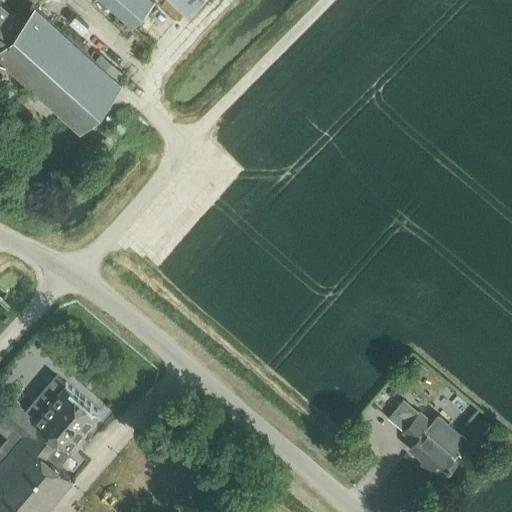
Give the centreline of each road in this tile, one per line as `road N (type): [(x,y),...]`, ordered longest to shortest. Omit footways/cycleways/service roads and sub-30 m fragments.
road 1 (unclassified): [(357,511),(73,270)]
road 2 (track): [(322,0),(192,127),(73,270)]
